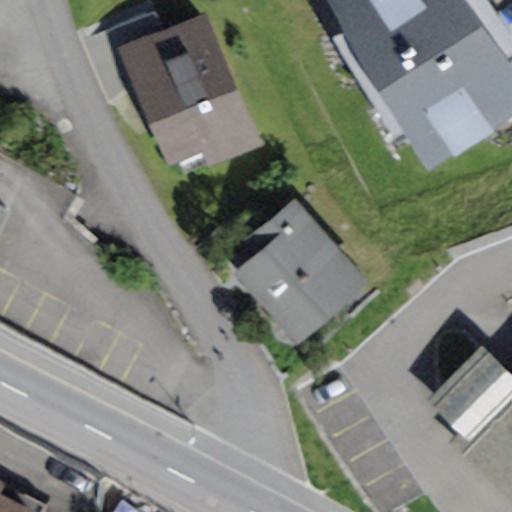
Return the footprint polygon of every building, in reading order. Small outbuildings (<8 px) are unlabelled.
[(511,105),(511,58),(480,0),(325,0),(412,159),(511,105)] [(235,14),(137,50),(179,163),(215,150),(220,165),(282,143),(235,14)] [(0,246),(26,197),(0,183),(0,246)] [(394,280),(319,190),(260,238),(274,254),(256,269),(317,343),(394,280)] [(511,499),(511,362),(483,335),(427,394),(461,426),(448,440),(511,499)] [(0,469),(0,511),(54,511),(59,504),(0,469)]
